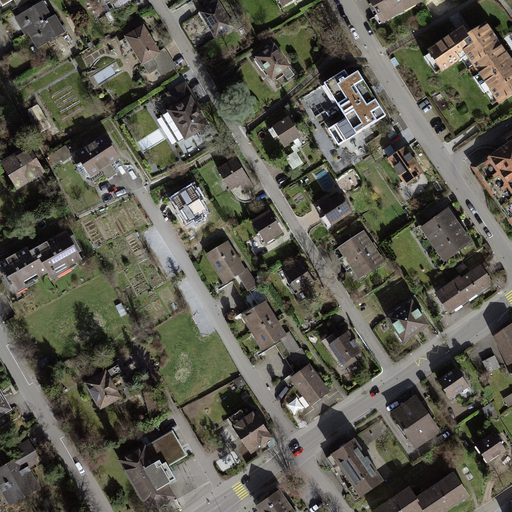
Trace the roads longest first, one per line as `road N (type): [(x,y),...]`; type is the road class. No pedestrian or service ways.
road 1 (residential): [(397,381),(157,0)]
road 2 (residential): [(297,449),(134,182)]
road 3 (residential): [(345,0),(511,264)]
road 4 (residential): [(0,338),(104,511)]
road 5 (secondary): [(397,381),(511,299)]
road 6 (secondary): [(297,449),(397,381)]
